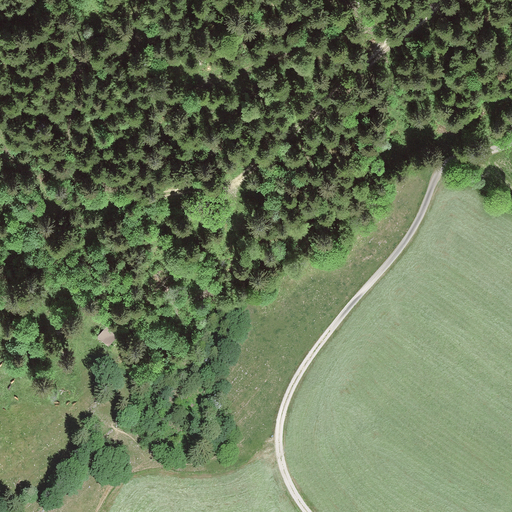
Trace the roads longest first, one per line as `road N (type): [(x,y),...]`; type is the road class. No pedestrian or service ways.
road 1 (track): [(511,143),(446,163),(403,244),(300,369),(281,413),(279,455),(307,511)]
road 2 (track): [(438,0),(245,174),(37,215)]
